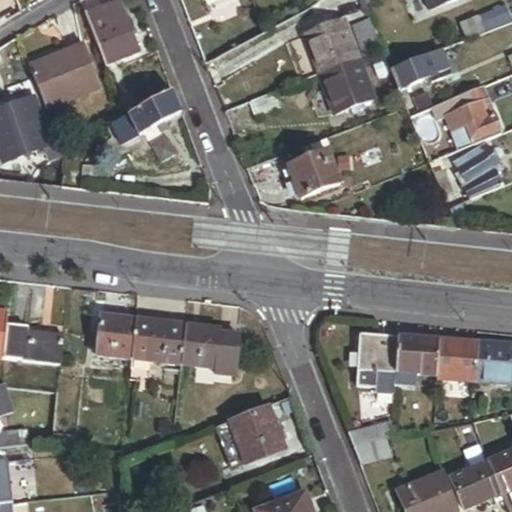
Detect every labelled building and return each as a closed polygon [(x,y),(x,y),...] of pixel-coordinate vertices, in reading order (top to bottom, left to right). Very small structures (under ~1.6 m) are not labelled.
[(0,0),(0,23),(19,12),(11,0),(0,0)] [(237,0),(204,0),(208,12),(237,0)] [(387,13),(382,0),(379,0),(365,6),(370,20),(387,13)] [(402,8),(398,0),(382,0),(387,13),(388,14),(402,8)] [(117,4),(84,16),(104,69),(137,57),(117,4)] [(487,34),(511,23),(511,22),(505,6),(480,17),(487,34)] [(466,42),(487,34),(480,17),(459,26),(466,42)] [(353,27),(365,58),(381,52),(369,20),(353,27)] [(236,56),(268,37),(262,21),(229,40),(236,56)] [(319,79),(357,63),(341,23),(303,39),(303,40),(318,78),(319,79)] [(304,84),(318,78),(303,40),(289,47),(304,84)] [(103,90),(86,49),(30,72),(47,113),(103,90)] [(452,79),(441,53),(427,59),(435,78),(438,85),(452,79)] [(435,78),(427,59),(391,74),(399,93),(435,78)] [(373,102),(357,63),(319,79),(334,117),(373,102)] [(482,90),(476,93),(480,104),(487,119),(493,117),(482,90)] [(179,115),(171,93),(134,113),(123,119),(110,126),(114,135),(119,146),(179,115)] [(476,93),(432,111),(425,114),(429,121),(437,122),(446,118),(451,116),(480,104),(476,93)] [(284,109),(278,95),(253,106),(258,120),(284,109)] [(425,114),(432,111),(426,95),(413,100),(420,116),(425,114)] [(123,119),(134,113),(127,100),(118,106),(123,119)] [(42,150),(48,147),(32,101),(0,112),(0,163),(0,164),(42,150)] [(474,148),(501,137),(493,117),(487,119),(480,104),(451,116),(457,132),(466,128),(474,148)] [(446,118),(461,153),(474,148),(466,128),(457,132),(451,116),(446,118)] [(114,135),(110,126),(105,129),(109,137),(114,135)] [(55,145),(48,147),(42,150),(46,164),(60,159),(55,145)] [(471,200),(505,187),(497,176),(494,171),(501,167),(488,148),(457,166),(462,174),(469,186),(464,189),(471,200)] [(343,187),(331,155),(292,170),(304,202),(343,187)] [(447,171),(442,160),(430,166),(434,176),(435,175),(445,172),(447,171)] [(100,184),(102,167),(76,164),(74,181),(100,184)] [(494,171),(497,176),(504,172),(501,167),(494,171)] [(458,202),(445,172),(435,175),(448,208),(459,204),(458,202)] [(457,177),(464,189),(469,186),(462,174),(457,177)] [(462,216),(459,204),(448,208),(447,209),(451,218),(452,219),(462,216)] [(129,362),(133,322),(98,319),(94,358),(129,362)] [(183,327),(133,322),(129,362),(179,367),(183,327)] [(218,331),(183,327),(179,367),(214,370),(217,344),(218,331)] [(5,328),(1,361),(20,363),(23,334),(26,334),(26,330),(5,328)] [(58,367),(61,338),(26,334),(23,334),(20,363),(58,367)] [(393,375),(396,339),(357,336),(354,384),(368,385),(369,373),(393,375)] [(438,342),(396,339),(393,375),(418,377),(435,378),(438,342)] [(476,345),(438,342),(435,378),(435,380),(474,383),(476,345)] [(232,345),(217,344),(214,370),(214,371),(229,372),(232,345)] [(511,347),(476,345),(474,383),(511,385),(511,347)] [(393,385),(393,375),(369,373),(368,385),(354,384),(353,389),(371,390),(371,396),(392,397),(393,385)] [(418,377),(393,375),(393,385),(418,387),(418,377)] [(280,447),(265,410),(213,430),(228,467),(280,447)] [(378,428),(345,435),(350,449),(352,449),(381,443),(379,432),(378,429),(378,428)] [(389,441),(390,430),(379,432),(381,443),(384,442),(389,441)] [(0,450),(27,447),(25,431),(0,434),(0,450)] [(388,462),(384,442),(381,443),(352,449),(359,467),(388,462)] [(499,496),(511,490),(511,452),(485,464),(490,476),(499,496)] [(485,464),(485,463),(448,479),(453,491),(490,476),(485,464)] [(0,508),(11,507),(5,464),(0,464),(0,508)] [(444,511),(457,511),(441,474),(430,478),(444,511)] [(462,511),(499,496),(490,476),(453,491),(462,511)] [(444,511),(430,478),(395,493),(403,511),(444,511)] [(305,511),(299,495),(255,511),(305,511)]
